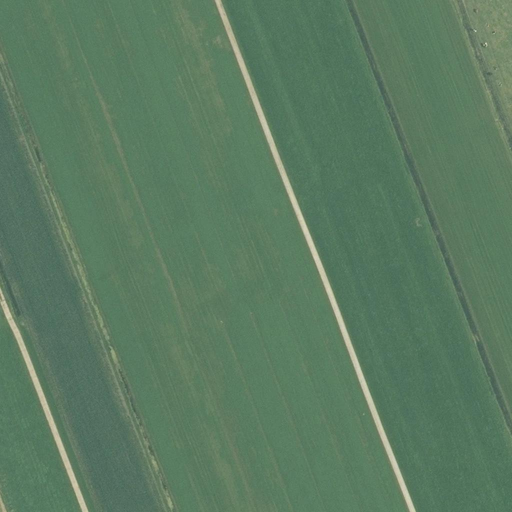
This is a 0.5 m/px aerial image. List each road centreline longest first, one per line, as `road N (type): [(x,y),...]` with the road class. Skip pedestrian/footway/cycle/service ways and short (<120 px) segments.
road 1 (track): [(218,0),(413,511)]
road 2 (track): [(0,295),(84,511)]
